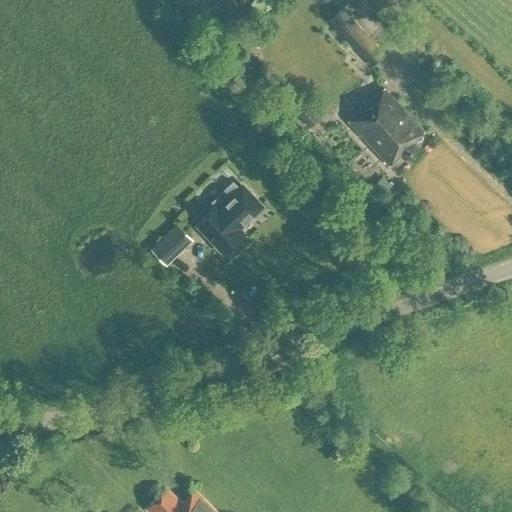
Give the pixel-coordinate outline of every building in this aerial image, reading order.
[(334,26),(371,66),(385,53),(347,14),(334,26)] [(424,131),(384,88),(348,121),(389,164),(399,155),(403,159),(417,145),(413,141),(424,131)] [(294,110),(309,127),(322,114),(307,98),(294,110)] [(220,192),(212,200),(216,205),(197,222),(223,251),(244,233),(238,227),(262,205),(243,185),(240,188),(233,181),(220,192)] [(165,262),(191,237),(177,222),(151,247),(165,262)] [(180,503),(165,488),(147,507),(152,511),(215,511),(192,489),(180,503)]
